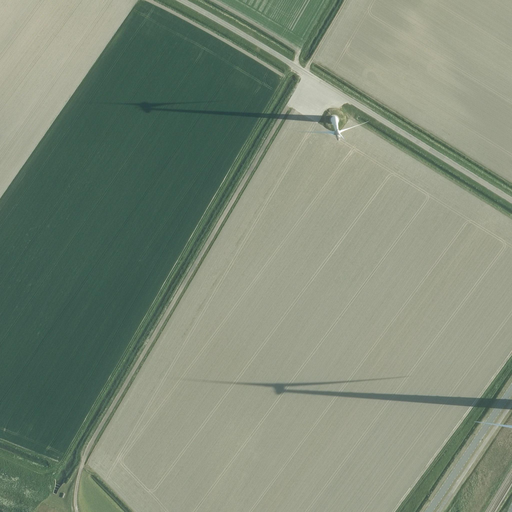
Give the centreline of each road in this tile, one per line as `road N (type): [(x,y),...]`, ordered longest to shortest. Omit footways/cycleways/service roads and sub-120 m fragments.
road 1 (unclassified): [(511,199),(179,0)]
road 2 (unclassified): [(428,511),(511,387)]
